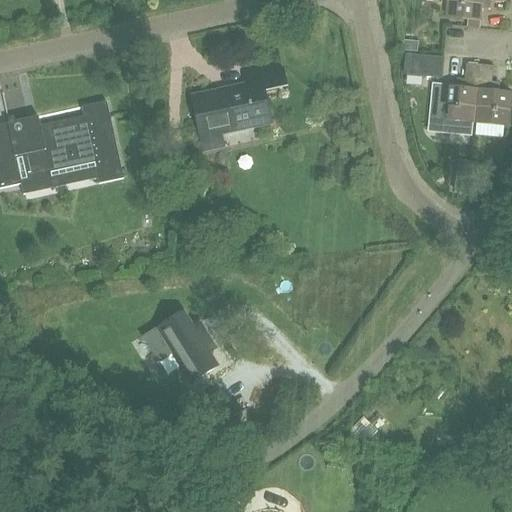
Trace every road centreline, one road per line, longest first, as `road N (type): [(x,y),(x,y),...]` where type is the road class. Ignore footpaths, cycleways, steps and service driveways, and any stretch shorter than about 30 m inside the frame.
road 1 (residential): [(161,511),(298,432),(365,376),(469,250)]
road 2 (residential): [(0,63),(291,0)]
road 3 (residential): [(469,250),(401,178),(358,0)]
